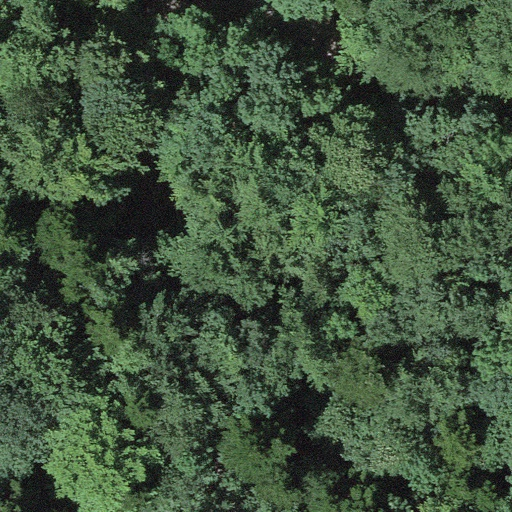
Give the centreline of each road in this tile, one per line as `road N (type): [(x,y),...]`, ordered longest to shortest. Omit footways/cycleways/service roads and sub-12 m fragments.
road 1 (track): [(182,0),(188,135),(228,383),(226,511)]
road 2 (track): [(511,96),(377,66),(280,0)]
